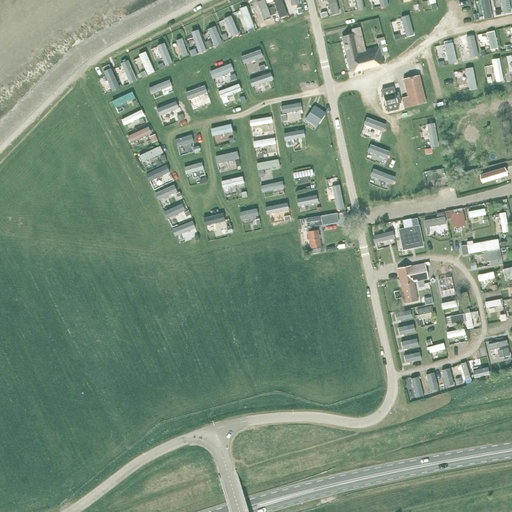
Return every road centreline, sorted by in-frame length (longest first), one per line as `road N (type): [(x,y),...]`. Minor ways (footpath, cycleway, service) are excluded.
road 1 (unclassified): [(214,429),(293,416),(370,422),(391,400),(309,0)]
road 2 (unclassified): [(0,149),(84,65),(204,0)]
road 3 (unknown): [(312,13),(149,80),(141,96),(164,130)]
road 4 (primary): [(417,466),(220,511)]
road 5 (unknown): [(164,130),(181,198),(194,210),(209,192),(192,126)]
road 6 (unclassified): [(68,511),(149,455),(214,429)]
road 7 (primary): [(256,511),(417,466)]
road 8 (unknown): [(192,126),(226,117),(260,209)]
road 9 (unknown): [(424,42),(446,95),(511,84)]
